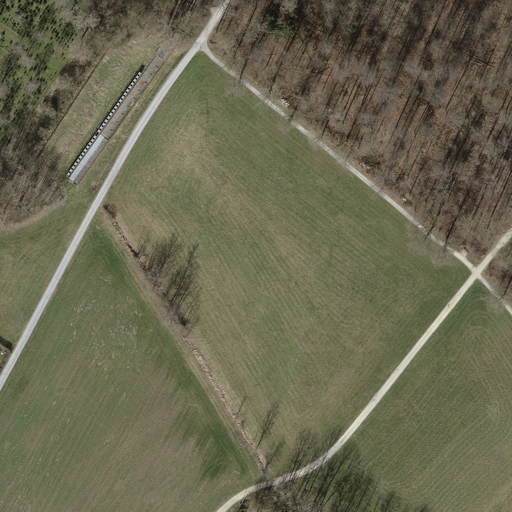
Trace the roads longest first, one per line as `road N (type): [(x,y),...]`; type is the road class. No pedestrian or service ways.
road 1 (track): [(0,383),(137,132),(226,0)]
road 2 (track): [(511,310),(198,43)]
road 3 (track): [(221,511),(336,447),(511,233)]
